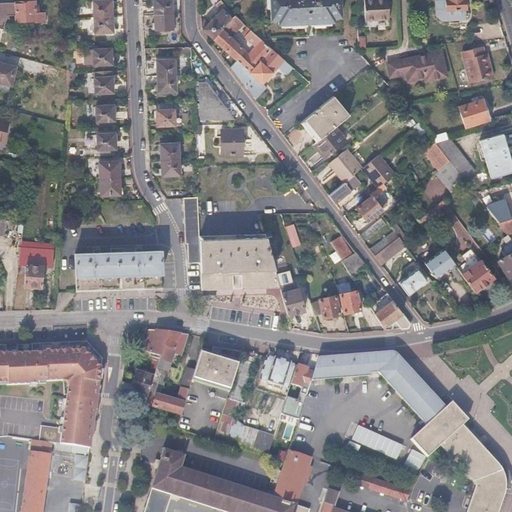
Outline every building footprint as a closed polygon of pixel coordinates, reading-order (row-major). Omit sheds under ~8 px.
[(153,0),(154,13),(172,12),(171,0),(153,0)] [(234,15),(221,0),(218,0),(215,3),(221,9),(230,19),(234,15)] [(341,18),(339,0),(268,0),(269,21),(278,21),(278,25),(333,23),(333,18),(341,18)] [(389,19),(387,0),(364,0),(366,20),(389,19)] [(465,9),(464,0),(444,0),(445,10),(465,9)] [(15,21),(35,20),(34,1),(6,2),(7,14),(14,14),(15,21)] [(90,1),(91,16),(109,15),(108,1),(90,1)] [(206,21),(201,27),(202,29),(212,38),(221,29),(230,19),(221,9),(208,22),(206,21)] [(172,29),(172,12),(154,13),(154,29),(172,29)] [(109,15),(91,16),(92,32),(110,32),(109,15)] [(234,15),(230,19),(221,29),(229,37),(242,23),(234,15)] [(260,38),(246,26),(242,31),(244,34),(243,36),(254,46),(260,38)] [(221,29),(212,38),(235,60),(245,50),(229,37),(221,29)] [(235,60),(230,67),(254,98),(262,92),(258,88),(272,73),(296,94),(309,83),(260,38),(254,46),(247,52),(245,50),(235,60)] [(495,77),(493,67),(490,67),(486,54),(485,47),(465,53),(473,84),(495,77)] [(111,63),(110,48),(92,49),(93,64),(111,63)] [(428,85),(448,79),(442,57),(431,60),(432,62),(427,64),(425,59),(388,70),(392,84),(408,80),(410,87),(427,81),(428,85)] [(156,60),(157,75),(175,74),(174,59),(156,60)] [(0,82),(11,85),(16,68),(0,63),(0,82)] [(175,74),(157,75),(158,92),(175,91),(175,74)] [(112,92),(112,76),(94,77),(95,92),(112,92)] [(200,119),(234,120),(207,81),(199,81),(200,119)] [(348,115),(332,95),(304,119),(319,138),(334,126),(348,115)] [(464,127),(487,119),(481,99),(457,107),(464,127)] [(113,119),(113,104),(95,105),(96,120),(113,119)] [(172,124),(171,109),(153,110),(153,124),(172,124)] [(319,138),(304,119),(300,122),(315,141),(319,138)] [(425,133),(417,123),(413,126),(421,136),(425,133)] [(345,139),(334,126),(319,138),(315,141),(312,144),(323,157),(345,139)] [(242,154),(243,129),(221,128),(220,153),(242,154)] [(115,148),(114,133),(97,133),(97,148),(115,148)] [(491,178),(511,171),(511,170),(501,134),(479,141),(491,178)] [(474,171),(449,138),(433,143),(447,161),(462,180),(474,171)] [(447,161),(433,143),(432,142),(426,146),(429,149),(428,150),(441,166),(447,161)] [(161,158),(178,157),(177,143),(160,143),(161,158)] [(429,149),(426,146),(420,152),(422,155),(428,150),(429,149)] [(361,168),(346,149),(328,164),(335,171),(336,170),(345,181),(353,175),(361,168)] [(377,155),(361,168),(369,179),(386,166),(377,155)] [(179,174),(178,157),(161,158),(161,175),(179,174)] [(100,178),(119,177),(118,160),(99,161),(100,178)] [(381,184),(393,174),(386,166),(369,179),(376,188),(381,184)] [(353,175),(345,181),(328,195),(335,204),(350,191),(350,190),(359,183),(353,175)] [(120,194),(119,177),(100,178),(100,194),(120,194)] [(385,188),(381,184),(376,188),(369,194),(370,196),(355,208),(366,221),(381,209),(376,202),(372,198),(385,188)] [(490,203),(481,191),(473,194),(484,207),(490,203)] [(200,262),(199,235),(197,196),(183,197),(185,243),(187,243),(188,262),(200,262)] [(495,198),(490,203),(484,207),(496,223),(505,220),(498,211),(500,209),(495,198)] [(453,213),(442,200),(418,218),(430,234),(438,227),(431,218),(439,212),(445,219),(453,213)] [(386,223),(381,216),(358,235),(363,242),(386,223)] [(0,217),(0,235),(5,237),(9,220),(0,217)] [(511,232),(511,217),(505,220),(496,223),(506,235),(511,232)] [(286,226),(292,247),(300,245),(294,224),(286,226)] [(397,237),(406,248),(410,245),(394,225),(390,228),(393,231),(397,237)] [(33,233),(22,231),(18,263),(26,264),(42,266),(52,267),(53,244),(32,241),(33,233)] [(368,250),(373,256),(380,251),(390,242),(397,237),(393,231),(368,250)] [(280,288),(266,233),(199,235),(200,262),(201,289),(232,289),(232,271),(241,270),(241,288),(280,288)] [(331,241),(341,259),(350,253),(339,236),(331,241)] [(506,236),(502,239),(507,245),(511,242),(511,241),(506,236)] [(419,272),(422,269),(406,248),(397,237),(390,242),(397,251),(410,268),(413,266),(415,269),(397,283),(407,295),(425,281),(419,272)] [(380,251),(386,259),(397,251),(390,242),(380,251)] [(505,255),(511,251),(511,242),(507,245),(504,248),(503,251),(505,255)] [(76,291),(162,288),(160,250),(141,251),(141,248),(134,248),(134,251),(97,252),(97,249),(90,249),(90,253),(75,253),(76,291)] [(453,265),(442,249),(422,263),(434,279),(453,265)] [(470,267),(478,261),(470,249),(462,255),(470,267)] [(351,275),(367,265),(355,250),(342,260),(351,275)] [(373,256),(379,264),(386,259),(380,251),(373,256)] [(508,278),(511,275),(511,251),(505,255),(499,259),(499,258),(498,259),(498,260),(496,261),(502,269),(505,273),(508,278)] [(461,275),(474,292),(493,278),(480,260),(478,261),(470,267),(461,275)] [(13,310),(24,310),(28,286),(40,287),(42,266),(26,264),(25,272),(17,272),(13,310)] [(281,293),(287,315),(305,310),(299,288),(287,292),(281,293)] [(339,294),(343,313),(359,309),(355,291),(339,294)] [(393,320),(401,328),(410,327),(410,322),(387,292),(369,305),(383,327),(393,320)] [(339,315),(334,295),(319,298),(323,318),(339,315)] [(452,320),(459,319),(452,309),(447,313),(452,320)] [(155,330),(147,329),(141,350),(153,354),(152,357),(154,357),(150,368),(155,370),(153,377),(152,380),(164,386),(167,378),(168,374),(156,369),(157,368),(163,370),(166,361),(170,362),(172,354),(175,347),(183,349),(187,334),(155,330)] [(92,425),(102,358),(86,341),(37,343),(37,352),(22,353),(22,344),(0,344),(0,382),(7,383),(7,385),(38,384),(38,381),(68,380),(62,421),(92,425)] [(37,352),(37,343),(22,344),(22,353),(37,352)] [(181,356),(183,349),(175,347),(172,354),(181,356)] [(229,392),(241,351),(214,347),(212,353),(200,349),(194,370),(191,380),(229,392)] [(443,406),(393,350),(374,352),(318,357),(313,373),(311,380),(369,375),(368,372),(375,371),(424,424),(410,438),(428,457),(440,445),(473,481),(474,485),(473,489),(465,511),(497,511),(504,497),(504,488),(503,479),(500,469),(496,461),(490,454),(461,424),(463,422),(446,404),(443,406)] [(258,353),(241,351),(229,392),(244,396),(258,353)] [(274,358),(266,356),(259,379),(267,382),(274,358)] [(281,386),(290,363),(274,358),(267,382),(281,386)] [(289,389),(296,365),(290,363),(281,386),(289,389)] [(311,380),(313,373),(306,371),(307,368),(298,366),(292,383),(301,386),(297,400),(304,402),(309,386),(311,380)] [(152,406),(180,415),(191,380),(194,370),(186,368),(176,400),(156,394),(152,406)] [(147,397),(148,392),(152,380),(153,377),(136,371),(130,392),(147,397)] [(309,386),(304,402),(293,435),(312,441),(322,410),(328,411),(333,394),(309,386)] [(59,444),(89,447),(92,425),(62,421),(61,428),(59,444)] [(239,444),(244,427),(236,425),(235,428),(227,426),(222,438),(239,444)] [(395,460),(402,445),(355,425),(349,440),(395,460)] [(50,442),(59,444),(61,428),(39,426),(37,441),(50,442)] [(7,450),(7,437),(6,437),(0,437),(0,511),(9,511),(10,450),(7,450)] [(40,511),(50,442),(37,441),(31,440),(21,511),(40,511)] [(287,452),(271,447),(268,456),(284,461),(287,452)] [(171,494),(227,511),(292,511),(295,504),(310,459),(287,452),(284,461),(281,471),(274,469),(265,495),(180,468),(184,456),(164,450),(151,488),(171,494)] [(405,500),(405,498),(408,490),(370,478),(367,487),(405,500)] [(165,511),(171,494),(151,488),(143,511),(165,511)] [(422,508),(423,504),(407,499),(406,502),(422,508)]
